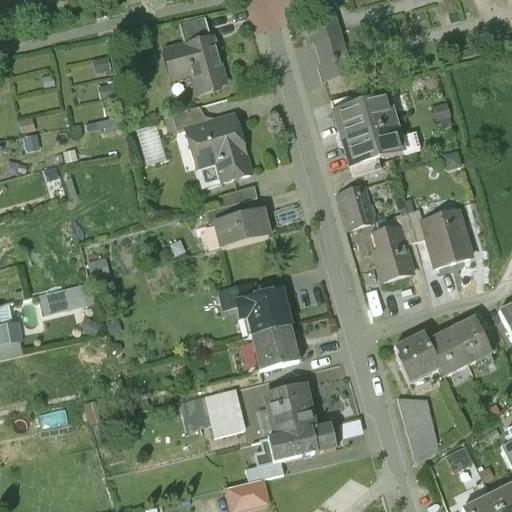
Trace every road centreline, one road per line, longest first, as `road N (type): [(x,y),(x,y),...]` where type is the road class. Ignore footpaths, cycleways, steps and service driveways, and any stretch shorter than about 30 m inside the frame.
road 1 (residential): [(254,0),(355,342)]
road 2 (residential): [(355,342),(403,511)]
road 3 (residential): [(355,342),(511,293)]
